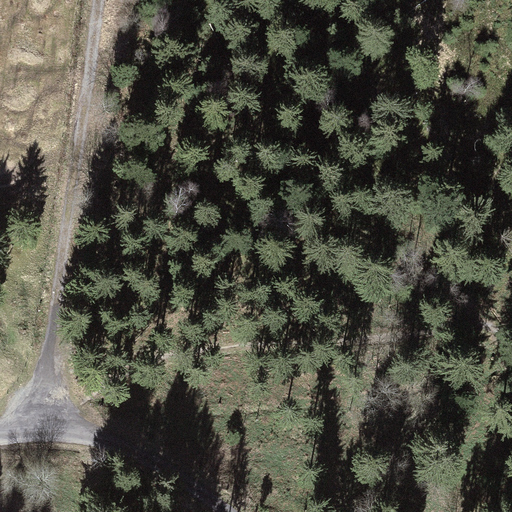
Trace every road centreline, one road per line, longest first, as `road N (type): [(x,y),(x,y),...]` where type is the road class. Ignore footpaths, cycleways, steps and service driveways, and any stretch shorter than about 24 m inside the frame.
road 1 (track): [(34,435),(101,0)]
road 2 (unclassified): [(226,511),(108,440),(0,438)]
